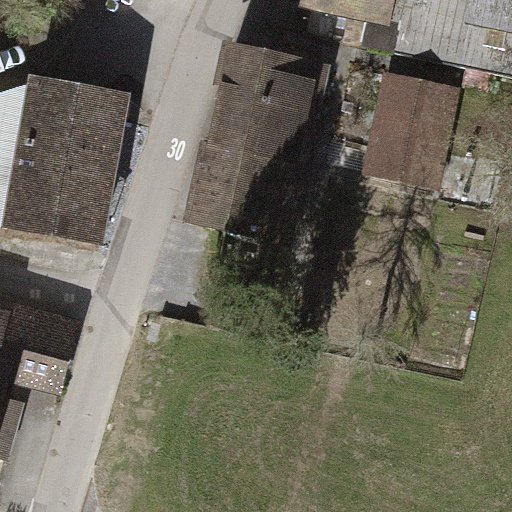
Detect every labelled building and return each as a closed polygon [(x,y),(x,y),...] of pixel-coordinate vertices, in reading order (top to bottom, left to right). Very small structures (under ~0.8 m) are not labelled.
[(312,0),(312,2),(305,36),(463,69),(476,0),(312,0)] [(511,0),(476,0),(463,69),(511,78),(511,0)] [(259,156),(278,64),(233,55),(214,146),(259,156)] [(302,165),(324,74),(278,64),(259,156),(302,165)] [(450,91),(391,78),(370,175),(429,187),(450,91)] [(55,234),(82,90),(36,81),(35,86),(9,226),(55,234)] [(0,224),(9,226),(35,86),(0,97),(0,224)] [(98,242),(124,98),(82,90),(55,234),(98,242)] [(259,156),(214,146),(196,224),(284,244),(302,165),(259,156)] [(60,384),(75,329),(29,317),(29,319),(0,311),(0,398),(2,399),(10,370),(60,384)] [(0,407),(2,399),(0,398),(0,455),(5,457),(14,423),(0,418),(0,407)]
